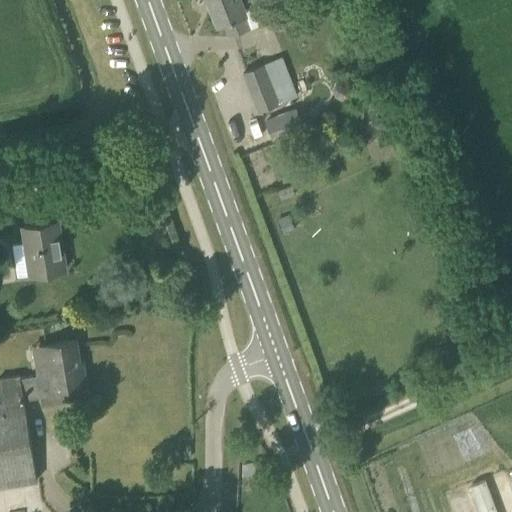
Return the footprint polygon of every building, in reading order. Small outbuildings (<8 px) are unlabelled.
[(211,0),(219,19),(224,17),(230,34),(248,28),(241,11),(247,8),(266,1),(266,0),(211,0)] [(258,110),(277,103),(280,102),(266,63),(244,72),(258,110)] [(344,82),(337,84),(333,91),(335,99),(342,103),(350,100),(354,93),(351,85),(344,82)] [(275,138),(303,126),(295,107),(266,120),(275,138)] [(335,147),(347,143),(343,130),(331,134),(335,147)] [(31,273),(65,268),(58,219),(24,225),(31,273)] [(83,372),(77,339),(32,346),(37,374),(0,380),(0,394),(1,402),(0,402),(0,486),(37,480),(23,400),(55,394),(55,395),(88,390),(86,372),(83,372)]
